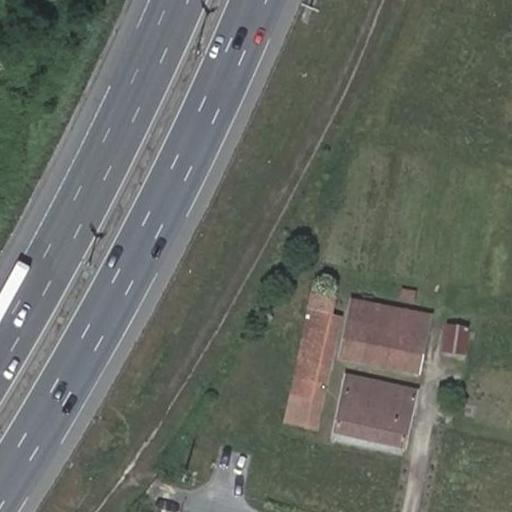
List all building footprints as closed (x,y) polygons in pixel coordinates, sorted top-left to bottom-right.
[(318,277),(310,308),(331,313),(339,282),(318,277)] [(417,292),(402,289),(399,301),(414,305),(417,292)] [(403,333),(407,313),(351,301),(338,360),(414,375),(422,337),(403,333)] [(425,317),(407,313),(403,333),(422,337),(425,317)] [(305,315),(295,362),(310,365),(305,381),(292,378),(283,421),(315,428),(339,321),(305,315)] [(310,365),(295,362),(292,378),(305,381),(310,365)] [(331,433),(400,448),(411,392),(342,377),(331,433)]
